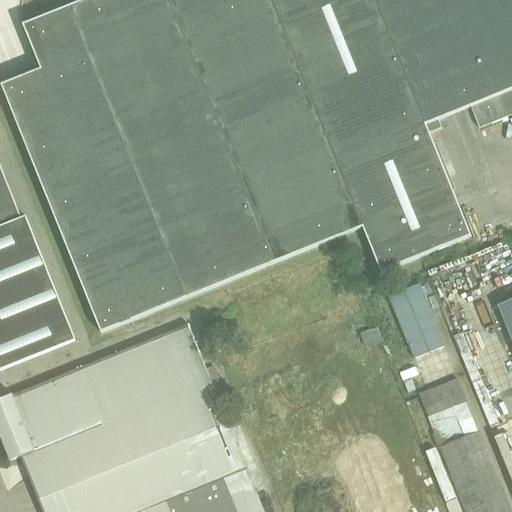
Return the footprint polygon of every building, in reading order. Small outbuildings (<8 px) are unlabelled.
[(511,0),(90,0),(24,26),(42,71),(2,87),(100,333),(363,228),(381,273),(471,237),(430,134),(443,129),(439,121),(471,108),(480,130),(511,116),(511,0)] [(0,228),(22,220),(0,166),(0,228)] [(22,220),(0,228),(0,371),(75,341),(25,218),(22,220)] [(419,285),(388,297),(414,360),(445,347),(419,285)] [(511,304),(501,309),(511,334),(511,304)] [(264,511),(189,327),(0,402),(0,433),(12,462),(23,458),(44,511),(264,511)] [(429,418),(468,403),(459,380),(420,395),(429,418)] [(466,511),(511,511),(480,434),(441,450),(466,511)]
